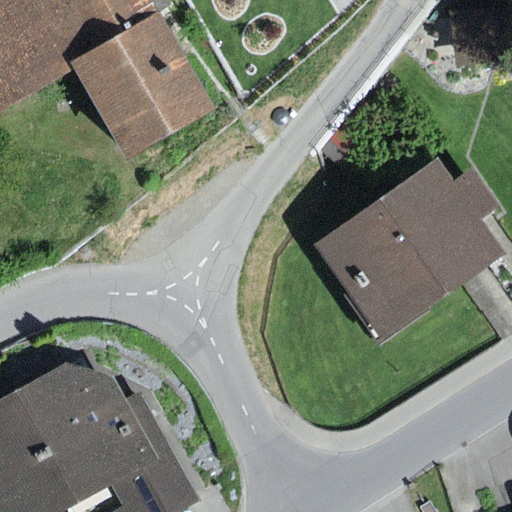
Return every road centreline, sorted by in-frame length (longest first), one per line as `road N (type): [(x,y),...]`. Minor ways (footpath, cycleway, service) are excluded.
road 1 (residential): [(180,289),(410,0)]
road 2 (unclassified): [(305,511),(180,289)]
road 3 (tertiary): [(511,384),(316,511)]
road 4 (residential): [(0,319),(70,289),(180,289)]
